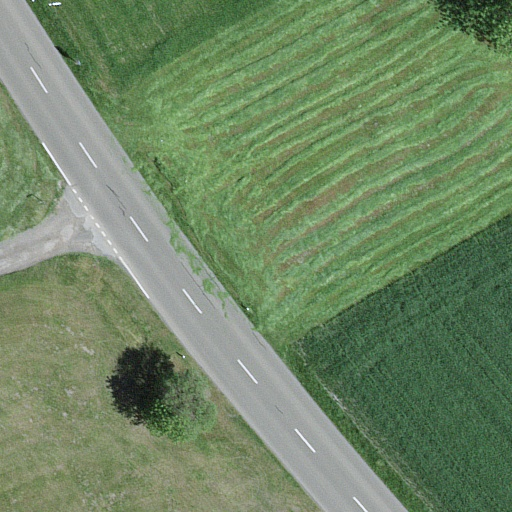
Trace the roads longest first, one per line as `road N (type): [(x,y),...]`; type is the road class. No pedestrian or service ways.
road 1 (primary): [(365,511),(125,211),(0,18)]
road 2 (track): [(125,211),(0,257)]
